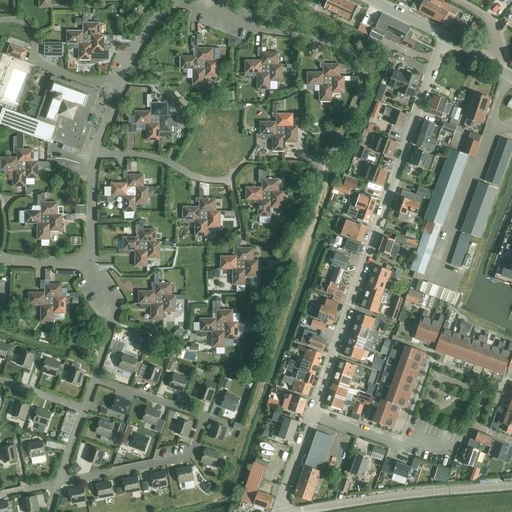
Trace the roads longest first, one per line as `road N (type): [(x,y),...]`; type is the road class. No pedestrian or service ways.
road 1 (residential): [(310,415),(446,38)]
road 2 (unclassified): [(298,511),(511,486)]
road 3 (residential): [(417,437),(438,378),(486,394),(454,451)]
